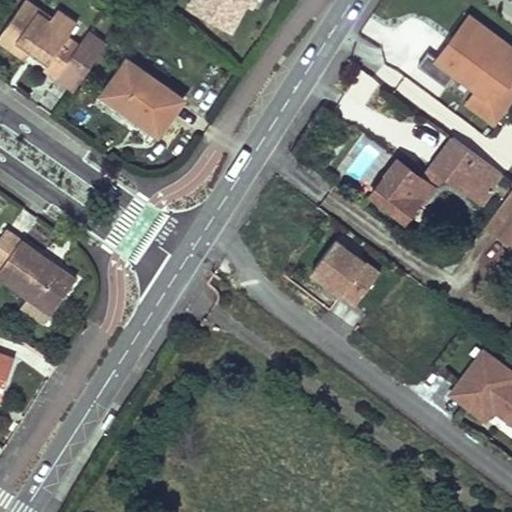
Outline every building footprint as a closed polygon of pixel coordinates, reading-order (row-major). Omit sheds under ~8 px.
[(195,0),(190,10),(230,31),(245,5),(247,0),(195,0)] [(67,83),(76,90),(108,46),(90,32),(80,46),(68,37),(77,24),(57,10),(51,19),(26,1),(0,37),(0,39),(26,58),(33,50),(49,61),(45,68),(67,83)] [(451,44),(438,63),(495,105),(504,92),(493,84),(511,57),(511,50),(478,25),(460,50),(451,44)] [(128,61),(105,95),(109,98),(158,133),(182,99),(128,61)] [(511,130),(510,129),(499,143),(511,152),(511,130)] [(432,165),(441,172),(482,204),(493,189),(490,187),(500,174),(452,138),(432,165)] [(421,179),(398,161),(372,197),(404,223),(431,185),(421,179)] [(441,172),(432,165),(421,179),(431,185),(441,172)] [(511,188),(483,228),(509,246),(511,242),(511,188)] [(47,260),(5,231),(0,238),(0,277),(52,314),(76,280),(58,268),(55,271),(44,264),(47,260)] [(357,306),(382,268),(335,237),(310,275),(357,306)] [(58,268),(47,260),(44,264),(55,271),(58,268)] [(446,393),(485,425),(492,416),(511,432),(511,372),(483,348),(446,393)] [(0,398),(2,393),(14,360),(0,355),(0,398)]
